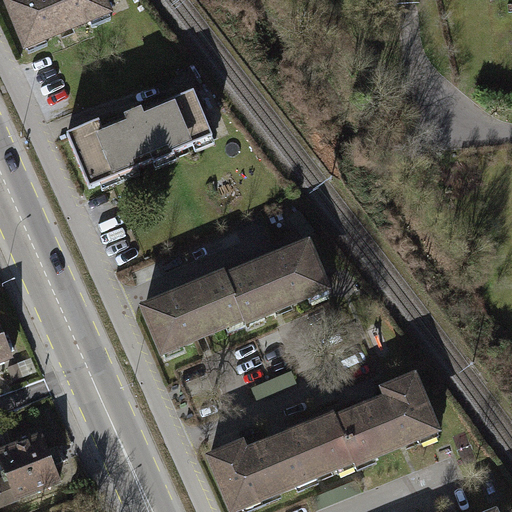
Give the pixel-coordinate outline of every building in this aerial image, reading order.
[(16,0),(8,3),(27,47),(109,12),(103,0),(16,0)] [(99,122),(67,136),(89,190),(153,163),(154,166),(175,157),(174,154),(210,139),(212,142),(214,141),(194,93),(142,115),(141,113),(126,119),(127,121),(102,131),(99,122)] [(245,323),(326,289),(308,246),(269,262),(228,279),(227,275),(185,293),(145,309),(163,353),(244,320),(245,323)] [(0,328),(0,364),(12,361),(0,328)] [(387,398),(336,420),(355,465),(437,432),(414,378),(384,390),(387,398)] [(355,465),(336,420),(335,416),(284,437),(283,434),(268,441),(269,443),(245,453),(241,445),(210,459),(231,511),(233,511),(294,487),(296,489),(317,481),(316,477),(353,462),(354,466),(355,465)] [(41,438),(0,454),(0,506),(59,483),(41,438)]
